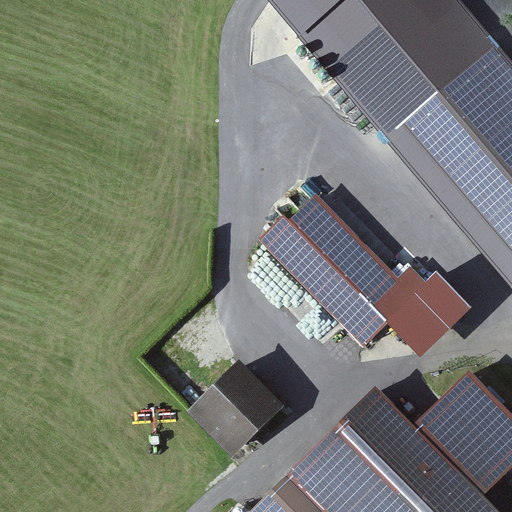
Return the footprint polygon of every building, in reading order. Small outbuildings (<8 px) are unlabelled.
[(511,67),(494,47),(453,0),(290,0),(288,2),(398,128),(511,258),(511,67)] [(511,0),(494,0),(493,3),(511,13),(511,0)] [(316,195),(289,220),(284,215),(259,240),(364,348),(428,286),(410,267),(398,279),(316,195)] [(277,259),(255,272),(269,295),(283,286),(279,280),(287,276),(277,259)] [(249,363),(196,413),(237,456),(290,406),(249,363)] [(376,388),(249,511),(499,511),(484,496),(511,468),(511,414),(469,371),(414,425),(376,388)]
